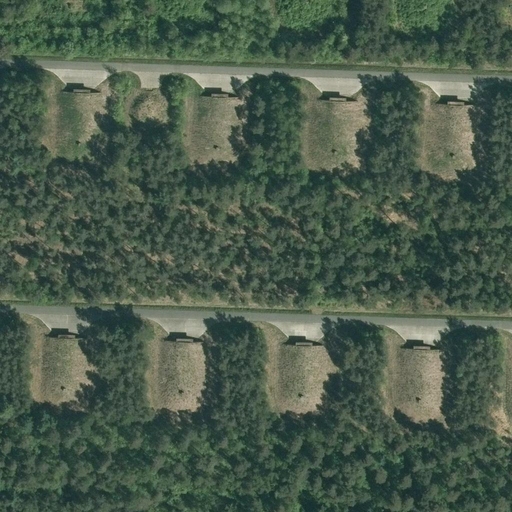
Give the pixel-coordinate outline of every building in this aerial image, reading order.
[(92,0),(50,0),(50,15),(92,16),(92,0)] [(210,0),(168,0),(168,17),(210,19),(210,0)] [(328,0),(286,0),(286,20),(328,21),(328,0)] [(446,0),(404,0),(404,26),(446,27),(446,0)] [(90,95),(48,93),(46,163),(88,165),(90,95)] [(365,97),(323,96),(321,166),(363,167),(365,97)] [(236,99),(194,98),(192,168),(234,169),(236,99)] [(476,105),(434,104),(432,174),(474,175),(476,105)] [(87,335),(45,334),(42,404),(85,405),(87,335)] [(209,342),(167,341),(164,411),(207,413),(209,342)] [(328,350),(286,349),(284,419),(326,420),(328,350)] [(443,350),(401,349),(399,419),(441,420),(443,350)]
